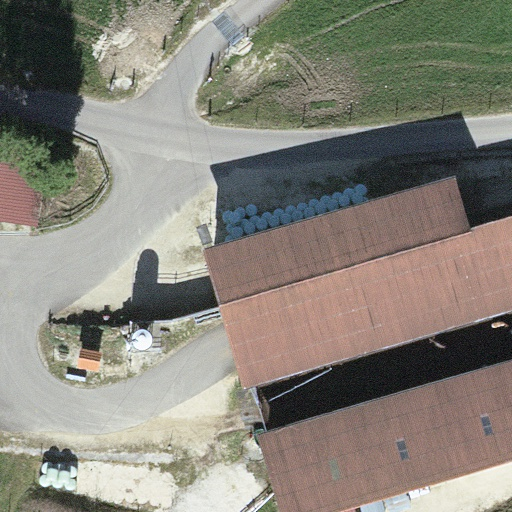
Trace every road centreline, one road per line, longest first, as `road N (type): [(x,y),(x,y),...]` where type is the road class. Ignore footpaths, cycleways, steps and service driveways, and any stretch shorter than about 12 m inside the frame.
road 1 (track): [(511,132),(293,149),(147,132)]
road 2 (track): [(147,132),(189,62),(257,0)]
road 3 (unclassified): [(147,132),(0,101)]
